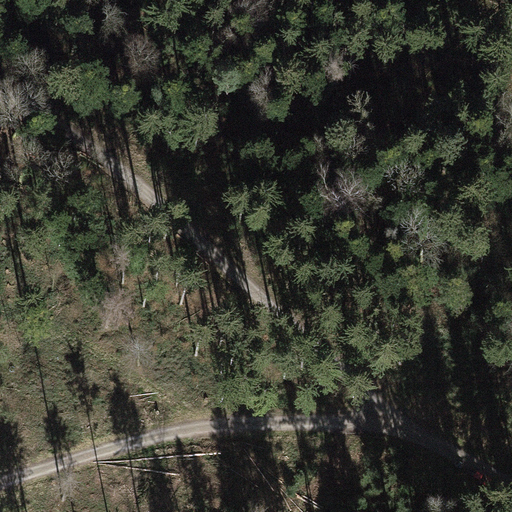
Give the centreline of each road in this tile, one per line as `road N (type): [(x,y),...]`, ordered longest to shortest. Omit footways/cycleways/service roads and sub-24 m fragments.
road 1 (track): [(420,439),(134,180),(50,120),(0,98)]
road 2 (track): [(0,488),(134,444),(235,425),(332,423),(420,439),(511,483)]
